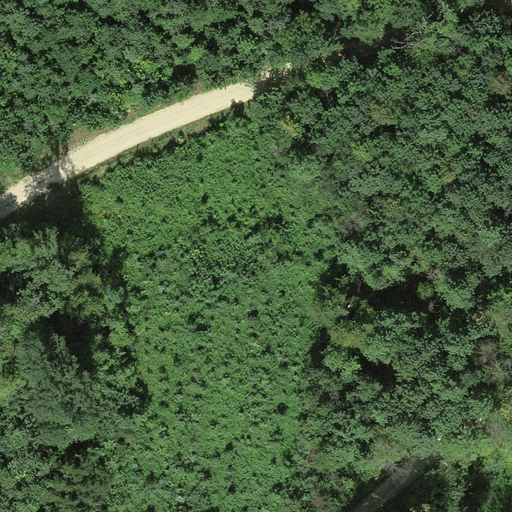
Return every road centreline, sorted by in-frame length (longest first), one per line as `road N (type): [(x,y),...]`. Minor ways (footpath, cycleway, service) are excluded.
road 1 (track): [(0,207),(107,146),(510,0)]
road 2 (track): [(366,511),(448,447),(511,417)]
